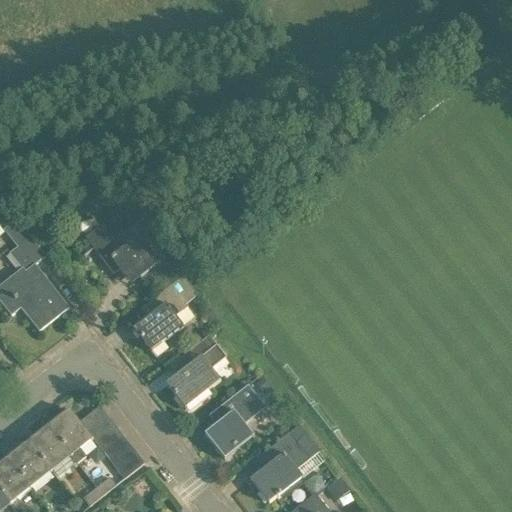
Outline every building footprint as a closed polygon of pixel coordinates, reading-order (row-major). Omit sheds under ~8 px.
[(21,226),(4,227),(20,246),(9,255),(21,271),(0,287),(0,304),(11,318),(20,310),(39,334),(69,310),(35,266),(46,258),(21,226)] [(85,241),(92,250),(112,276),(119,271),(131,287),(160,265),(139,238),(120,252),(101,228),(85,241)] [(170,287),(178,281),(183,277),(172,262),(166,266),(158,273),(170,287)] [(183,328),(175,318),(187,309),(182,303),(196,292),(184,277),(159,296),(166,306),(133,331),(150,354),(183,328)] [(186,370),(166,386),(185,411),(220,383),(211,371),(226,359),(208,337),(178,361),(186,370)] [(269,388),(263,380),(257,384),(263,393),(269,388)] [(226,419),(204,436),(224,461),(253,438),(244,426),(265,409),(247,387),(219,409),(226,419)] [(79,424),(86,434),(107,417),(100,408),(79,424)] [(93,442),(86,434),(79,424),(69,411),(48,428),(72,458),(78,465),(87,458),(81,451),(93,442)] [(86,434),(93,442),(94,443),(114,427),(107,417),(86,434)] [(101,453),(122,437),(114,427),(94,443),(101,453)] [(319,454),(299,427),(264,454),(273,465),(250,482),(269,506),(303,480),(296,472),(319,454)] [(52,474),(72,458),(48,428),(28,443),(52,474)] [(109,462),(129,446),(122,437),(101,453),(109,462)] [(31,490),(52,474),(28,443),(8,459),(31,490)] [(116,472),(137,456),(129,446),(109,462),(116,472)] [(124,482),(144,466),(144,465),(137,456),(116,472),(124,482)] [(0,493),(10,506),(31,490),(8,459),(0,465),(0,493)] [(103,498),(116,487),(110,479),(96,489),(103,498)] [(319,479),(315,479),(309,483),(309,486),(314,494),(317,494),(324,489),(324,486),(319,479)] [(327,490),(334,500),(347,489),(339,480),(327,490)] [(89,508),(103,498),(96,489),(83,500),(89,508)] [(0,511),(2,511),(10,506),(0,493),(0,511)] [(328,511),(315,495),(294,511),(328,511)]
